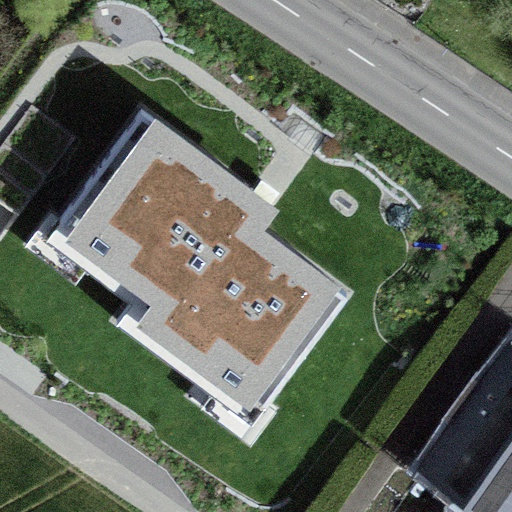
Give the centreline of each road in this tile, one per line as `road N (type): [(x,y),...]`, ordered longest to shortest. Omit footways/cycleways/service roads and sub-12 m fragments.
road 1 (secondary): [(511,155),(278,0)]
road 2 (residential): [(169,511),(0,393)]
